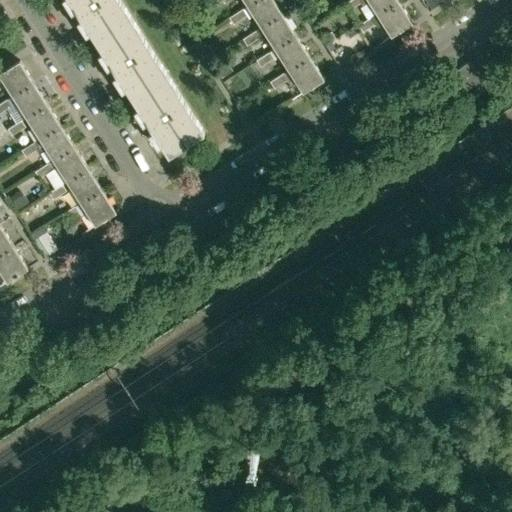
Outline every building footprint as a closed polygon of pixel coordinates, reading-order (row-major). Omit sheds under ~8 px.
[(121,0),(71,0),(97,41),(133,18),(121,0)] [(274,0),(257,0),(248,6),(262,26),(282,13),(274,0)] [(351,0),(346,3),(350,10),(363,2),(365,5),(370,1),(377,13),(397,0),(351,0)] [(378,14),(359,25),(363,31),(376,23),(379,26),(384,23),(392,35),(412,22),(398,0),(397,0),(377,13),(378,14)] [(426,0),(433,9),(443,2),(441,0),(426,0)] [(243,9),(230,17),(234,23),(246,16),(243,9)] [(282,13),(262,26),(243,38),(247,45),(259,38),(260,41),(268,36),(275,48),(296,34),(282,13)] [(133,18),(97,41),(133,98),(169,75),(133,18)] [(330,40),(335,37),(332,32),(326,35),(330,40)] [(296,34),(275,48),(289,69),(310,56),(296,34)] [(511,47),(506,38),(497,44),(509,64),(511,61),(511,47)] [(497,44),(487,50),(500,70),(509,64),(497,44)] [(487,50),(478,56),(490,76),(500,70),(487,50)] [(270,51),(257,60),(261,66),(268,61),(274,58),(270,51)] [(310,56),(289,69),(303,92),(324,78),(310,56)] [(478,56),(469,63),(481,82),(490,76),(478,56)] [(20,60),(0,72),(0,74),(13,95),(34,81),(20,60)] [(234,69),(228,60),(219,66),(224,75),(234,69)] [(469,63),(459,69),(471,88),(481,82),(469,63)] [(459,69),(450,74),(462,94),(471,88),(459,69)] [(275,88),(288,80),(284,73),(270,81),(275,88)] [(169,75),(133,98),(170,155),(205,132),(169,75)] [(34,81),(13,95),(27,117),(48,103),(34,81)] [(8,99),(0,103),(0,113),(12,106),(8,99)] [(48,103),(27,117),(40,138),(61,124),(48,103)] [(22,121),(9,129),(12,135),(25,126),(22,121)] [(374,123),(364,129),(377,148),(386,142),(374,123)] [(61,124),(40,138),(41,139),(22,150),(26,156),(45,145),(54,159),(75,146),(61,124)] [(364,129),(355,135),(367,154),(377,148),(364,129)] [(355,135),(346,141),(358,160),(367,154),(355,135)] [(346,141),(336,147),(349,166),(358,160),(346,141)] [(75,146),(54,159),(35,171),(39,177),(52,169),(54,172),(60,168),(68,181),(89,167),(75,146)] [(336,147),(327,153),(339,172),(349,166),(336,147)] [(327,153),(318,159),(330,178),(339,172),(327,153)] [(68,181),(81,202),(102,189),(89,167),(68,181)] [(62,185),(49,193),(53,199),(66,191),(62,185)] [(27,199),(21,189),(11,196),(13,198),(19,209),(29,202),(27,199)] [(102,189),(81,202),(96,224),(116,211),(102,189)] [(76,206),(63,214),(67,220),(80,211),(76,206)] [(242,207),(232,213),(245,232),(254,226),(242,207)] [(25,218),(33,228),(44,220),(37,209),(25,218)] [(232,213),(223,219),(235,238),(245,232),(232,213)] [(223,219),(214,225),(226,244),(235,238),(223,219)] [(0,224),(0,254),(14,245),(0,224)] [(214,225),(204,231),(216,250),(226,244),(214,225)] [(47,255),(58,247),(44,226),(32,234),(47,255)] [(204,231),(195,237),(207,256),(216,250),(204,231)] [(195,237),(185,243),(198,262),(207,256),(195,237)] [(14,245),(0,254),(0,269),(7,281),(28,267),(14,245)] [(109,292),(100,298),(112,317),(121,311),(109,292)] [(100,298),(90,304),(103,323),(112,317),(100,298)] [(90,304),(81,310),(93,329),(103,323),(90,304)] [(81,310),(72,316),(84,335),(93,329),(81,310)] [(72,316),(62,322),(74,341),(84,335),(72,316)] [(62,322),(53,328),(65,347),(74,341),(62,322)] [(263,468),(243,465),(241,476),(261,479),(263,468)]
